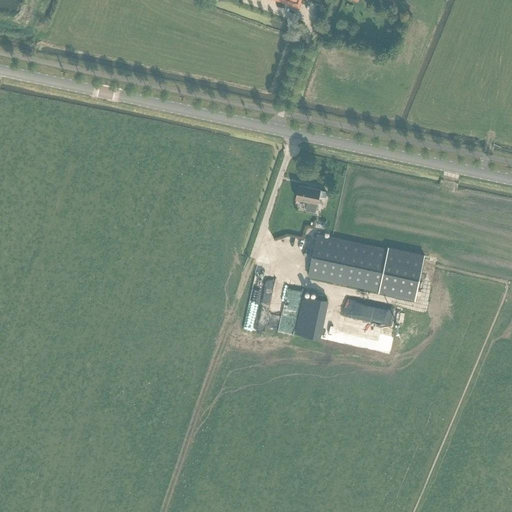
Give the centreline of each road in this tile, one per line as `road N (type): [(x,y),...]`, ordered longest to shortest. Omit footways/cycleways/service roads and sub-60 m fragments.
road 1 (tertiary): [(276,130),(0,71)]
road 2 (tertiary): [(511,180),(276,130)]
